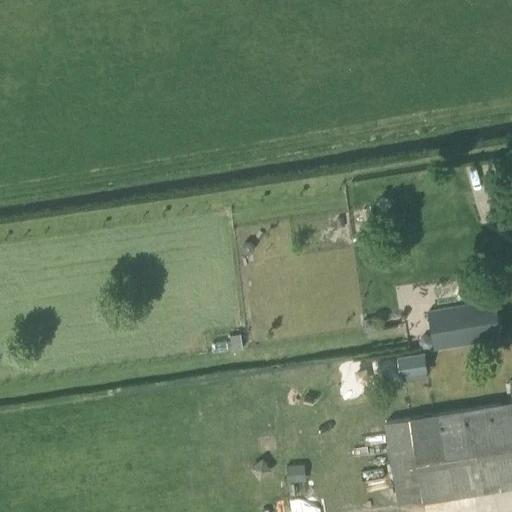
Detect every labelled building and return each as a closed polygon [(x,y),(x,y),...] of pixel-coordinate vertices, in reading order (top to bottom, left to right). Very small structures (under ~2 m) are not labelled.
[(434,346),(502,335),(496,296),(428,308),(434,346)] [(365,330),(381,328),(381,324),(379,315),(365,317),(363,318),(364,327),(365,330)] [(446,370),(459,370),(459,357),(445,358),(446,370)] [(419,383),(446,379),(443,359),(416,364),(419,383)] [(511,380),(510,381),(511,394),(511,402),(385,424),(398,503),(423,499),(424,501),(511,486),(511,380)]
